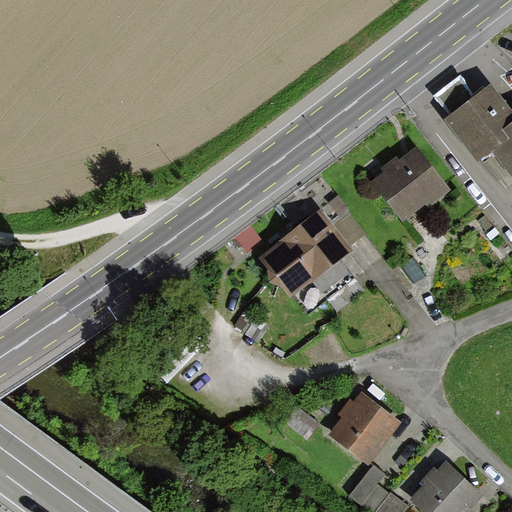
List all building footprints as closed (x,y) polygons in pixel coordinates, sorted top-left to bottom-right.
[(511,113),(492,87),(445,123),(477,164),(495,150),(511,172),(511,113)] [(442,191),(414,154),(378,182),(405,218),(442,191)] [(320,220),(266,264),(291,295),(345,251),(320,220)] [(394,422),(360,399),(335,436),(368,459),(394,422)] [(462,511),(475,497),(445,470),(414,505),(421,511),(462,511)]
